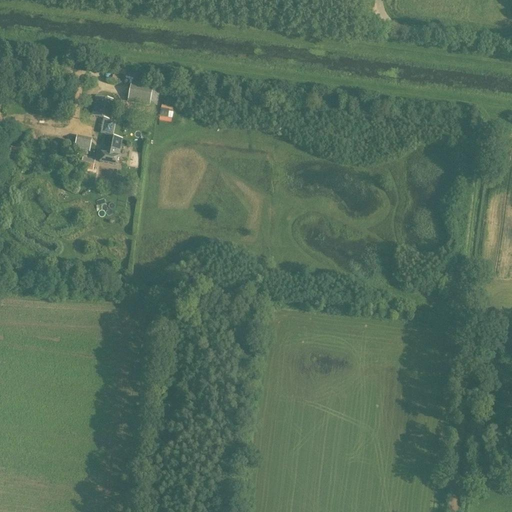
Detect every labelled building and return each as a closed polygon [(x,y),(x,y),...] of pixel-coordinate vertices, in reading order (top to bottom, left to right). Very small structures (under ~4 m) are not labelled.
[(150,105),(153,89),(153,86),(132,82),(132,83),(128,101),(150,105)] [(113,101),(102,99),(104,88),(97,87),(92,117),(109,120),(113,101)] [(161,106),(161,122),(174,122),(174,106),(161,106)] [(106,136),(102,154),(101,153),(99,163),(118,166),(119,157),(118,157),(121,139),(106,136)] [(85,170),(93,171),(94,160),(82,158),(80,171),(84,171),(85,170)]
